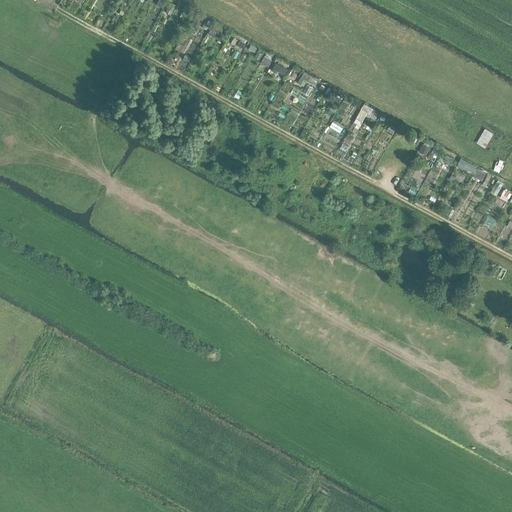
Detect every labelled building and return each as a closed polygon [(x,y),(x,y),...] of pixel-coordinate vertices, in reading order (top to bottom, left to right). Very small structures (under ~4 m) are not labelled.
[(171,15),(176,5),(170,2),(165,12),(171,15)] [(193,21),(200,25),(204,18),(196,14),(193,21)] [(185,30),(188,25),(182,21),(179,27),(185,30)] [(210,29),(208,34),(214,37),(216,32),(210,29)] [(240,40),(237,45),(242,48),(245,43),(240,40)] [(261,62),(269,66),(272,61),(264,56),(261,62)] [(287,70),(276,64),(273,69),(285,75),(287,70)] [(337,97),(334,102),(339,105),(342,100),(337,97)] [(363,122),(368,113),(362,109),(356,119),(363,122)] [(369,129),(370,128),(370,127),(372,128),(376,120),(368,115),(364,124),(365,124),(365,125),(364,126),(369,129)] [(423,142),(420,149),(427,153),(430,145),(423,142)] [(500,173),(505,162),(501,160),(499,163),(498,162),(494,171),(500,173)] [(470,172),(474,165),(467,161),(463,168),(470,172)] [(482,180),(486,172),(478,168),(473,176),(482,180)] [(509,198),(511,194),(505,189),(502,194),(509,198)]
